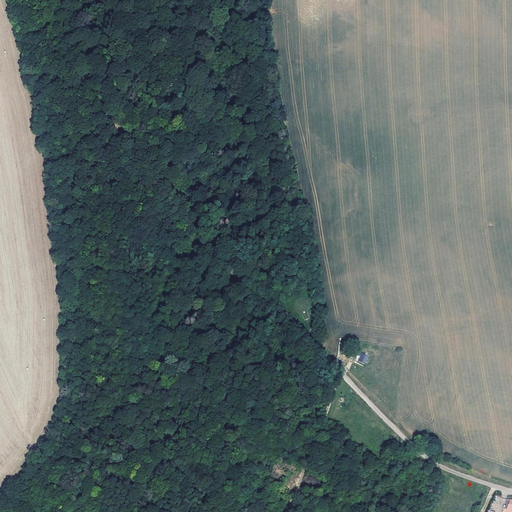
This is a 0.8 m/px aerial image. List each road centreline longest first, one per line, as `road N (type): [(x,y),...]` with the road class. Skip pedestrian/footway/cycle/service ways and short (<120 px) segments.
road 1 (track): [(334,365),(205,241),(90,88)]
road 2 (residential): [(334,365),(426,457),(511,491)]
road 3 (track): [(288,511),(342,373)]
